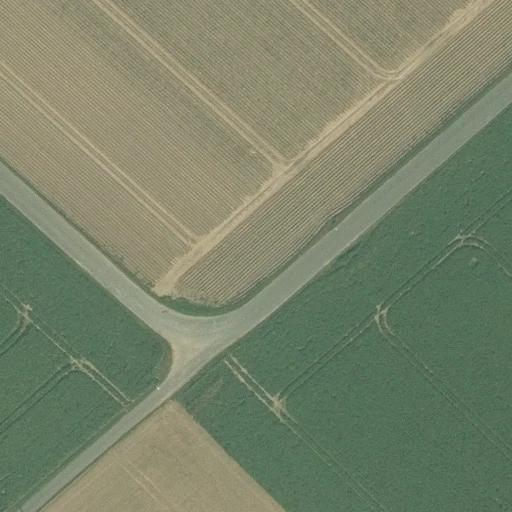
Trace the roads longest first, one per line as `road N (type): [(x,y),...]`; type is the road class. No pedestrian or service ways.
road 1 (unclassified): [(511,85),(202,357)]
road 2 (unclassified): [(0,175),(202,357)]
road 3 (unclassified): [(21,511),(202,357)]
